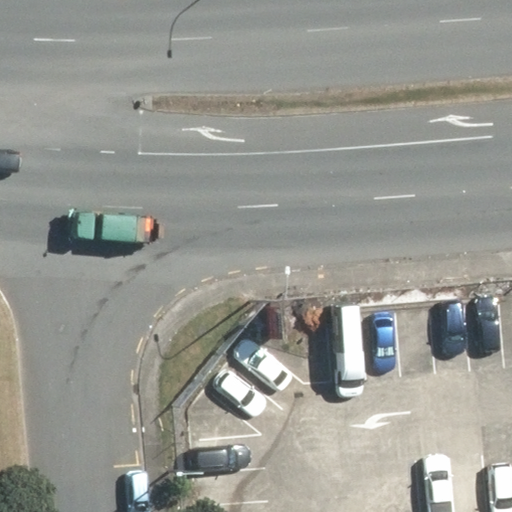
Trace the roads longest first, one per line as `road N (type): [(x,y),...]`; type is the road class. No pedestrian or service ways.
road 1 (primary): [(0,48),(511,18)]
road 2 (primary): [(511,183),(288,200),(78,195)]
road 3 (unclassified): [(78,195),(94,511)]
road 4 (unclassified): [(0,89),(78,195)]
